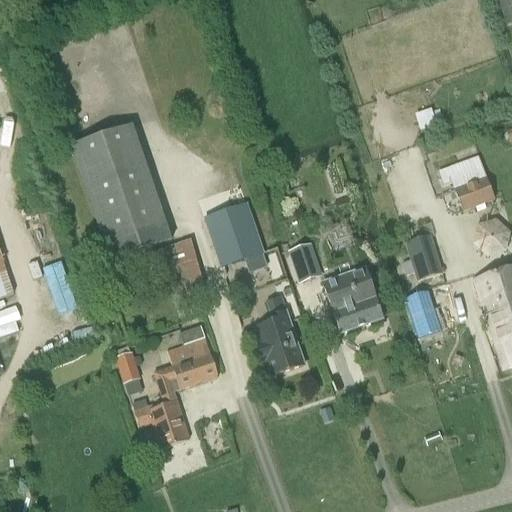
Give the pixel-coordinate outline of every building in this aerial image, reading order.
[(511,0),(497,0),(506,28),(511,26),(511,0)] [(430,112),(415,117),(420,132),(435,127),(433,120),(440,117),(438,111),(431,114),(430,112)] [(172,244),(132,128),(70,150),(110,265),(172,244)] [(434,146),(423,150),(426,158),(437,154),(434,146)] [(455,192),(487,181),(479,160),(439,174),(444,189),(452,186),(455,192)] [(463,215),(496,203),(487,181),(455,194),(463,215)] [(247,207),(204,222),(220,271),(263,256),(247,207)] [(478,228),(474,247),(488,261),(506,255),(511,236),(497,223),(478,228)] [(441,277),(429,240),(405,247),(417,285),(441,277)] [(175,311),(206,302),(189,244),(158,253),(175,311)] [(322,279),(311,246),(289,254),(299,287),(322,279)] [(482,308),(501,302),(505,316),(511,313),(511,271),(475,283),(482,308)] [(340,338),(382,323),(364,272),(322,286),(340,338)] [(291,291),(283,294),(285,300),(293,297),(291,291)] [(428,321),(421,299),(407,304),(414,325),(428,321)] [(501,302),(482,308),(502,373),(511,370),(504,346),(511,343),(511,313),(505,316),(501,302)] [(265,364),(270,379),(303,368),(285,315),(268,321),(269,326),(254,331),(259,347),(256,348),(262,365),(265,364)] [(182,349),(191,346),(204,342),(200,330),(178,337),(182,349)] [(188,443),(172,396),(217,381),(204,342),(191,346),(182,349),(166,354),(171,369),(153,375),(163,407),(153,411),(152,407),(148,409),(146,402),(132,406),(140,430),(151,426),(159,452),(188,443)] [(114,359),(123,385),(138,380),(130,354),(114,359)] [(329,411),(320,414),(323,426),(333,422),(329,411)] [(438,435),(425,440),(428,447),(441,442),(438,435)]
